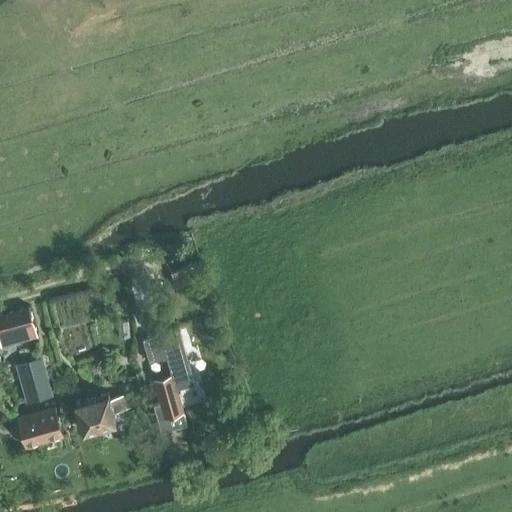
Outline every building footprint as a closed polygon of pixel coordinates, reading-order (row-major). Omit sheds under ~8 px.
[(30,305),(0,313),(0,332),(20,327),(23,338),(38,334),(30,305)] [(179,327),(143,337),(149,361),(166,356),(171,373),(173,373),(177,388),(195,383),(179,327)] [(42,356),(17,363),(28,400),(52,393),(42,356)] [(171,373),(154,378),(165,416),(183,411),(177,388),(173,373),(171,373)] [(130,406),(126,393),(110,397),(109,391),(75,400),(83,429),(117,420),(114,411),(130,406)] [(18,416),(26,445),(64,434),(56,405),(18,416)]
